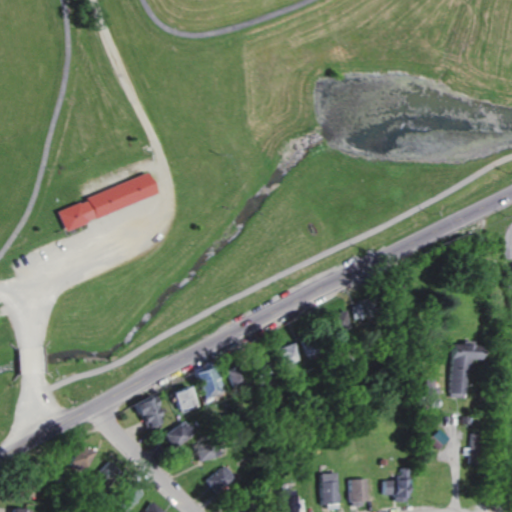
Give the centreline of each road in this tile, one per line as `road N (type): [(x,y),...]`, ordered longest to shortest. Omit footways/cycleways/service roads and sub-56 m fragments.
road 1 (primary): [(0,458),(511,193)]
road 2 (residential): [(190,511),(86,410)]
